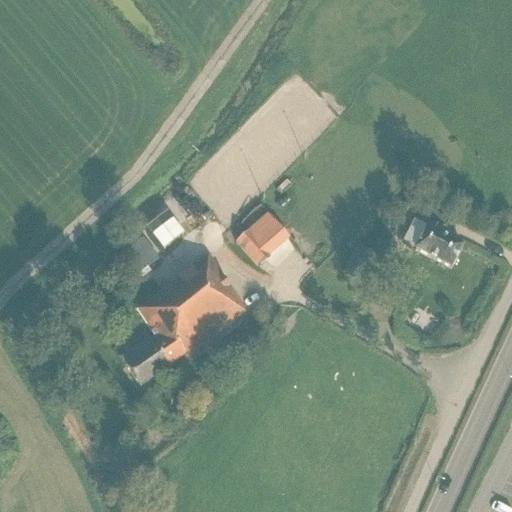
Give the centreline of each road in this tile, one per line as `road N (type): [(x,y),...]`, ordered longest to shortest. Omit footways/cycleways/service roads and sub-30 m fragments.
road 1 (track): [(249,26),(163,147),(0,313)]
road 2 (unclassified): [(511,287),(410,511)]
road 3 (primary): [(440,511),(511,359)]
